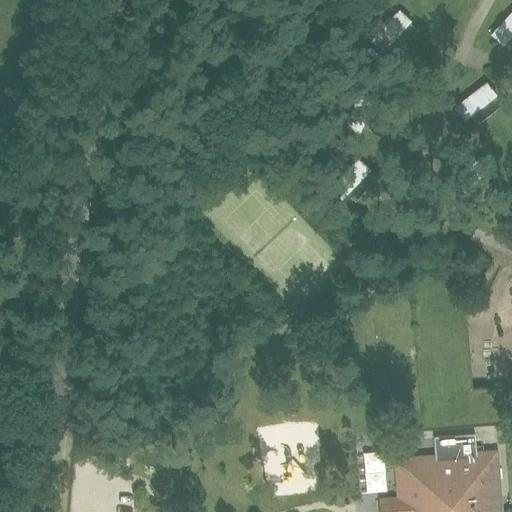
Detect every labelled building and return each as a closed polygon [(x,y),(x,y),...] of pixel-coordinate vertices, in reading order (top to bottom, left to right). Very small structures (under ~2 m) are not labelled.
[(397,9),(369,39),(383,52),(411,22),(397,9)] [(511,10),(490,34),(503,46),(511,37),(511,10)] [(485,82),(453,107),(464,122),(497,96),(485,82)] [(361,87),(345,125),(362,132),(378,94),(361,87)] [(479,155),(450,185),(463,198),(492,168),(479,155)] [(360,160),(332,190),(346,203),(374,172),(360,160)] [(495,453),(475,454),(473,435),(432,438),(434,458),(395,461),(398,500),(385,501),(385,511),(499,511),(499,510),(510,509),(509,499),(499,500),(495,453)]
